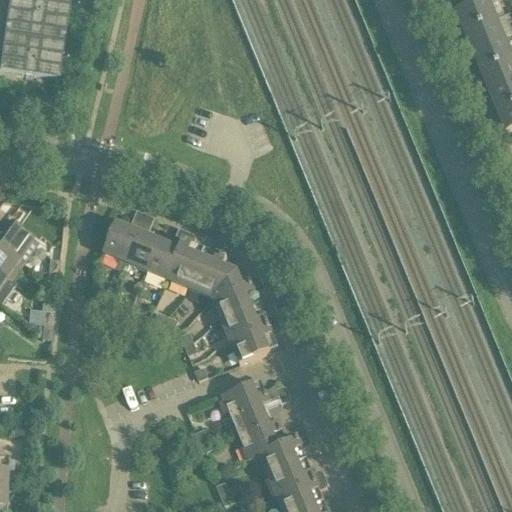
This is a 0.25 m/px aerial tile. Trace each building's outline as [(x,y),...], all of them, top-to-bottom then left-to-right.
[(8,0),(0,63),(0,72),(59,81),(70,0),(8,0)] [(465,34),(497,21),(489,0),(457,14),(465,34)] [(497,21),(465,34),(473,54),(505,41),(497,21)] [(511,56),(505,41),(473,54),(481,74),(511,60),(511,56)] [(511,60),(481,74),(490,94),(511,84),(511,60)] [(511,108),(511,84),(490,94),(498,114),(511,108)] [(511,132),(511,108),(498,114),(507,135),(511,132)] [(127,266),(147,217),(138,214),(131,232),(118,226),(105,257),(127,266)] [(147,217),(127,266),(148,275),(161,244),(148,239),(156,221),(147,217)] [(0,250),(23,267),(37,248),(7,226),(0,235),(0,250)] [(173,250),(161,244),(148,275),(169,284),(189,235),(180,231),(173,250)] [(189,235),(169,284),(213,303),(214,304),(252,288),(248,277),(240,281),(238,277),(225,271),(232,253),(225,251),(221,252),(215,267),(190,257),(197,242),(195,238),(189,235)] [(23,267),(0,250),(0,278),(10,286),(23,267)] [(49,277),(59,278),(60,264),(50,263),(49,277)] [(59,278),(49,277),(47,291),(57,292),(59,278)] [(0,306),(1,307),(14,289),(10,286),(0,278),(0,306)] [(262,284),(252,288),(214,304),(231,347),(280,327),(277,321),(273,319),(258,325),(248,301),(263,295),(265,291),(262,284)] [(44,329),(53,330),(55,316),(45,315),(44,329)] [(169,321),(159,317),(155,325),(165,330),(169,321)] [(179,325),(169,321),(165,330),(175,334),(179,325)] [(282,333),(280,327),(231,347),(240,369),(271,357),(266,343),(281,337),(282,333)] [(53,330),(44,329),(42,343),(52,344),(53,330)] [(194,347),(190,336),(181,340),(185,350),(194,347)] [(199,357),(194,347),(185,350),(189,361),(199,357)] [(200,386),(209,382),(205,372),(195,376),(200,386)] [(272,406),(267,396),(259,400),(253,387),(223,399),(250,465),(261,460),(280,452),(279,450),(288,446),(279,425),(271,429),(263,410),(272,406)] [(284,390),(276,393),(279,401),(290,396),(288,392),(284,390)] [(290,396),(279,401),(282,408),(290,405),(292,400),(290,396)] [(208,443),(204,433),(195,437),(199,447),(208,443)] [(280,452),(261,460),(278,501),(326,481),(324,475),(320,473),(305,480),(295,455),(310,449),(312,445),(309,438),(288,446),(279,450),(280,452)] [(213,454),(208,443),(199,447),(203,457),(213,454)] [(15,496),(16,487),(7,486),(8,461),(0,460),(0,511),(6,511),(7,495),(15,496)] [(326,481),(278,501),(282,511),(317,511),(312,498),(327,491),(329,487),(326,481)] [(230,496),(226,486),(217,490),(221,500),(230,496)] [(234,506),(230,496),(221,500),(225,510),(234,506)]
